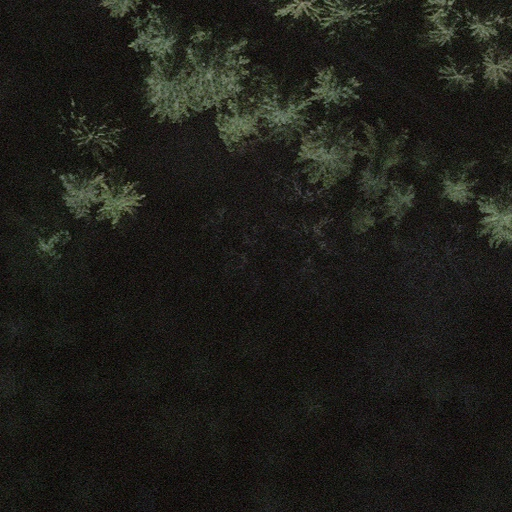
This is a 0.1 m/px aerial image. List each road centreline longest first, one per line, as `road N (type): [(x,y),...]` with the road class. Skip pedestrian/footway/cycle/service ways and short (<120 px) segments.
road 1 (track): [(511,291),(0,297)]
road 2 (track): [(276,0),(511,158)]
